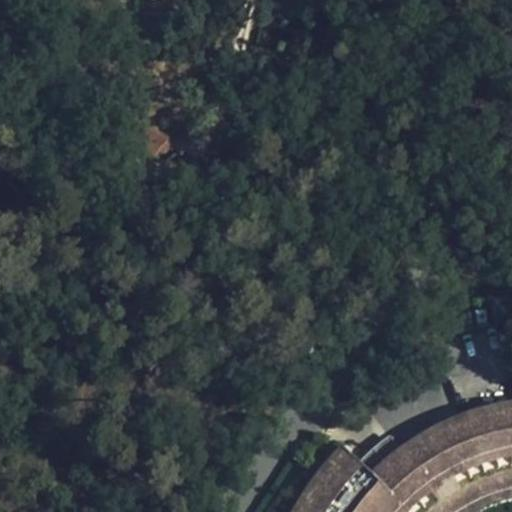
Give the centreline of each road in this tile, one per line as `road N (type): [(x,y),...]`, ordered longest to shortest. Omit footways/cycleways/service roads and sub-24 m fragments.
road 1 (residential): [(0,105),(62,135),(230,151),(446,255)]
road 2 (residential): [(446,255),(362,344),(232,511)]
